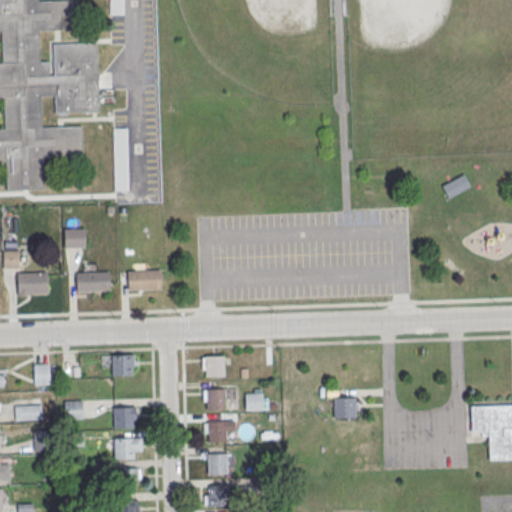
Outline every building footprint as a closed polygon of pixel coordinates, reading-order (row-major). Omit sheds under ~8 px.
[(0,0),(0,174),(42,182),(44,169),(98,133),(39,123),(42,103),(90,111),(101,48),(55,40),(70,31),(74,3),(53,0),(0,0)] [(108,0),(109,14),(123,14),(123,0),(108,0)] [(112,127),(112,189),(127,189),(127,127),(112,127)] [(441,185),(464,174),(470,187),(447,198),(441,185)] [(84,247),(84,227),(63,227),(63,247),(84,247)] [(2,267),(18,267),(18,249),(2,249),(2,267)] [(161,289),(161,268),(126,268),(126,289),(161,289)] [(46,294),(46,271),(16,271),(17,294),(46,294)] [(75,271),(75,290),(109,290),(109,271),(75,271)] [(111,374),(134,374),(134,353),(111,353),(111,374)] [(204,358),(223,358),(224,378),(204,379),(204,358)] [(49,363),(33,363),(33,384),(49,384),(49,363)] [(205,391),(225,390),(225,411),(205,411),(205,391)] [(244,409),(265,409),(265,392),(244,392),(244,409)] [(332,397),(332,417),(356,417),(356,397),(332,397)] [(63,418),(82,418),(82,400),(63,400),(63,418)] [(40,404),(14,404),(14,419),(40,419),(40,404)] [(469,406),(511,405),(511,459),(488,460),(487,431),(470,432),(469,406)] [(112,409),(132,408),(133,429),(113,429),(112,409)] [(206,423),(226,423),(226,443),(206,444),(206,423)] [(32,451),(47,451),(47,430),(32,430),(32,451)] [(112,440),(132,439),(133,460),(113,461),(112,440)] [(206,455),(226,455),(226,475),(206,476),(206,455)] [(0,478),(9,478),(9,457),(0,457),(0,478)] [(114,470),(134,470),(135,490),(115,491),(114,470)] [(208,486),(228,486),(228,507),(209,507),(208,486)] [(115,511),(115,503),(134,502),(134,511),(115,511)]
